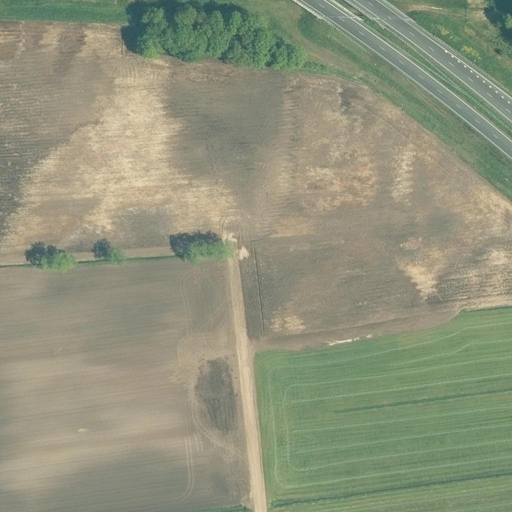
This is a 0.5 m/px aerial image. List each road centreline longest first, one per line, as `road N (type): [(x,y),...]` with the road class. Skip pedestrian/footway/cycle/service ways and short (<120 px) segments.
road 1 (trunk): [(309,0),(511,150)]
road 2 (trunk): [(511,114),(365,0)]
